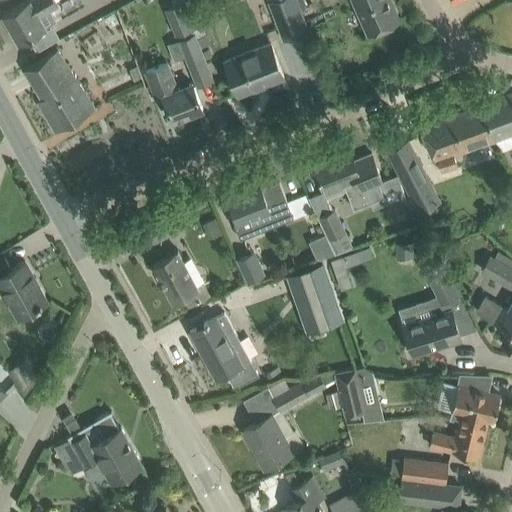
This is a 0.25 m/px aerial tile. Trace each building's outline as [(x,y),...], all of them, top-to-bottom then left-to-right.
[(25,0),(2,14),(19,43),(51,24),(57,20),(50,9),(58,4),(56,0),(25,0)] [(183,0),(164,8),(176,35),(200,25),(189,0),(183,0)] [(209,0),(214,9),(226,3),(225,0),(209,0)] [(270,0),(286,38),(309,29),(307,25),(305,18),(297,0),(270,0)] [(391,0),(353,0),(368,33),(400,20),(391,0)] [(114,12),(105,16),(109,24),(118,20),(114,12)] [(125,19),(118,22),(132,58),(138,55),(125,19)] [(213,78),(201,47),(210,43),(207,34),(197,38),(195,32),(179,38),(197,84),(213,78)] [(237,94),(284,76),(271,42),(224,60),(237,94)] [(96,107),(86,90),(68,65),(67,66),(58,49),(25,68),(42,97),(38,100),(55,130),(96,107)] [(178,88),(170,69),(167,62),(146,70),(157,99),(164,96),(173,119),(203,108),(193,82),(178,88)] [(494,139),(511,132),(511,92),(480,104),(494,139)] [(452,155),(494,139),(480,104),(420,127),(434,162),(437,160),(442,171),(456,166),(452,155)] [(408,136),(387,147),(419,210),(441,199),(408,136)] [(354,159),(351,151),(350,149),(335,155),(335,157),(326,161),(324,159),(317,162),(316,165),(314,165),(324,191),(344,183),(353,206),(384,194),(379,182),(383,181),(372,152),(354,159)] [(240,238),(252,233),(281,221),(274,206),(288,200),(279,179),(229,199),(238,220),(234,222),(240,238)] [(203,192),(193,196),(197,206),(207,202),(203,192)] [(326,231),(335,251),(352,243),(336,207),(318,215),(326,231)] [(171,232),(164,218),(142,230),(150,244),(171,232)] [(413,242),(395,242),(396,258),(414,257),(413,242)] [(197,284),(196,282),(178,249),(153,263),(173,299),(183,294),(189,304),(210,293),(203,281),(197,284)] [(264,272),(254,251),(236,260),(246,281),(264,272)] [(511,259),(498,251),(494,257),(490,254),(481,269),(511,287),(511,259)] [(433,263),(429,255),(421,259),(425,267),(423,268),(440,303),(460,293),(443,258),(433,263)] [(0,273),(0,280),(9,297),(19,315),(47,299),(25,260),(0,273)] [(345,319),(324,260),(290,272),(310,331),(345,319)] [(511,297),(506,307),(486,295),(477,310),(509,329),(502,343),(511,348),(511,297)] [(403,323),(412,354),(461,338),(452,308),(403,323)] [(258,371),(250,357),(224,310),(190,330),(191,332),(194,330),(202,344),(205,342),(209,349),(202,352),(216,377),(226,372),(233,385),(258,371)] [(338,391),(342,406),(342,405),(345,415),(366,410),(356,366),(333,372),(335,380),(336,379),(339,391),(338,391)] [(269,384),(286,381),(280,370),(269,376),(272,382),(269,384)] [(27,395),(34,385),(25,371),(16,376),(27,395)] [(335,380),(333,372),(321,375),(319,372),(301,382),(299,380),(288,386),(286,381),(269,384),(267,385),(280,408),(243,428),(244,429),(247,428),(256,444),(253,446),(265,467),(304,445),(295,428),(292,430),(281,410),(335,380)] [(501,394),(458,383),(443,380),(437,406),(461,412),(459,419),(485,426),(487,419),(494,420),(501,394)] [(329,409),(342,406),(338,391),(325,394),(329,409)] [(410,416),(425,415),(425,406),(410,407),(410,416)] [(85,431),(71,440),(81,457),(85,464),(98,456),(100,459),(112,480),(124,473),(142,463),(120,426),(119,427),(110,412),(112,411),(111,410),(95,419),(95,420),(96,420),(104,435),(92,442),(85,431)] [(478,456),(485,426),(459,419),(455,436),(433,430),(429,444),(478,456)] [(322,455),(328,468),(345,461),(339,448),(322,455)] [(401,477),(439,481),(445,482),(448,463),(404,458),(402,476),(401,476),(401,477)] [(289,511),(324,511),(318,500),(324,497),(312,476),(291,487),(298,499),(285,505),(289,511)] [(436,503),(439,481),(401,477),(398,499),(436,503)] [(373,511),(367,501),(345,511),(373,511)]
